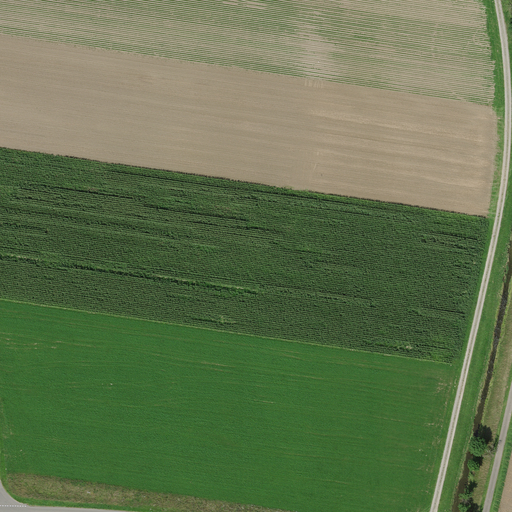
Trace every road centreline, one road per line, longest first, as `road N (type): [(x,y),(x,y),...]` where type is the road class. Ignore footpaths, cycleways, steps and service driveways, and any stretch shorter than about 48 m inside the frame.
road 1 (track): [(434,511),(509,158),(498,0)]
road 2 (track): [(511,394),(486,511)]
